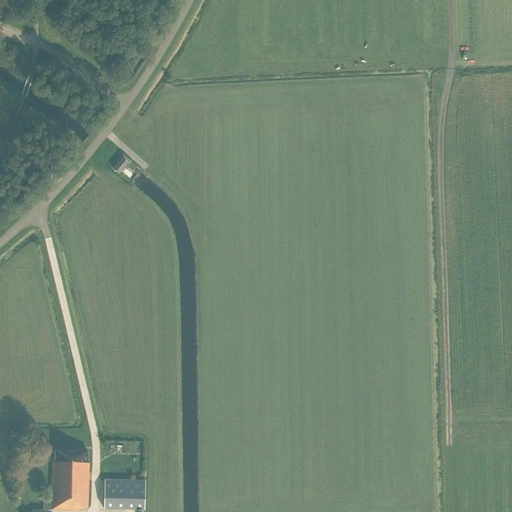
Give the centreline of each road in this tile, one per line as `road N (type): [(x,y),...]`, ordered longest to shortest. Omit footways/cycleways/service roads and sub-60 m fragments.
road 1 (track): [(449,0),(451,63),(440,126),(447,444)]
road 2 (unclassified): [(0,242),(84,158),(189,0)]
